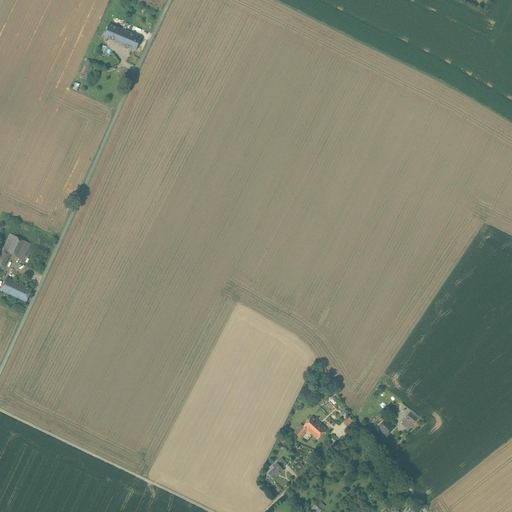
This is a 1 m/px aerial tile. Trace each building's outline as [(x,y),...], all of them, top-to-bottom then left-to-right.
[(131,33),(109,24),(104,37),(125,46),(131,33)] [(142,38),(131,33),(125,46),(136,51),(142,38)] [(87,59),(79,76),(87,79),(94,62),(87,59)] [(31,243),(10,233),(2,249),(11,253),(23,259),(31,243)] [(9,257),(0,253),(0,254),(0,260),(6,263),(9,257)] [(21,283),(6,277),(1,289),(16,295),(21,283)] [(21,283),(16,295),(27,300),(32,287),(21,283)] [(334,396),(330,400),(334,405),(339,401),(334,396)] [(418,418),(410,412),(405,419),(413,425),(418,418)] [(328,430),(314,417),(297,436),(301,439),(308,431),(318,440),(328,430)] [(350,419),(344,424),(348,428),(354,423),(350,419)] [(386,419),(378,427),(387,436),(395,428),(386,419)] [(413,425),(405,419),(401,424),(409,430),(413,425)] [(287,464),(282,458),(279,461),(280,463),(283,466),(284,467),(287,464)] [(276,463),(273,466),(275,468),(268,473),(273,478),(279,473),(280,474),(283,471),(280,468),(283,466),(280,463),(278,465),(276,463)] [(319,501),(311,509),(313,511),(319,511),(325,506),(319,501)]
